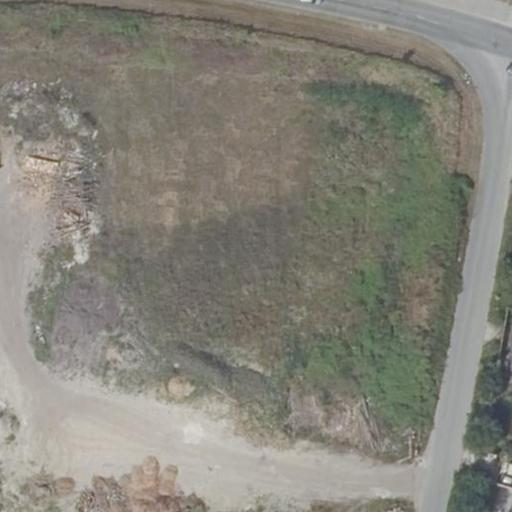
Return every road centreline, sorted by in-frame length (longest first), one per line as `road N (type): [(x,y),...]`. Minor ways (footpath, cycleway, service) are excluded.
road 1 (unclassified): [(442,511),(511,102)]
road 2 (tertiary): [(338,0),(511,43)]
